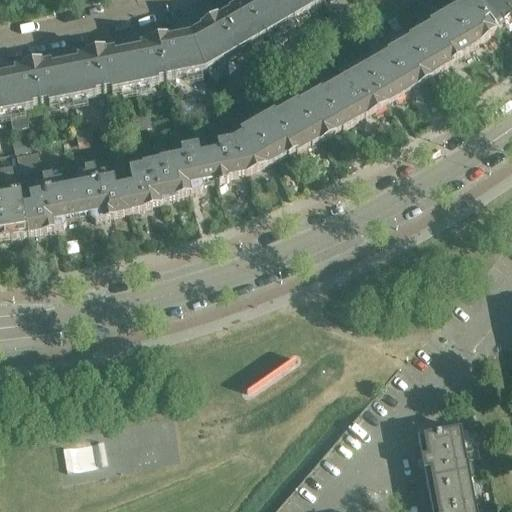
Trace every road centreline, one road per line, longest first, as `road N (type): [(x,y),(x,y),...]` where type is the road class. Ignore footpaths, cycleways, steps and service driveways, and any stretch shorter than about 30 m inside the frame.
road 1 (unclassified): [(37,324),(198,287),(319,242),(511,132)]
road 2 (residential): [(390,439),(511,294)]
road 3 (residential): [(0,51),(178,0)]
